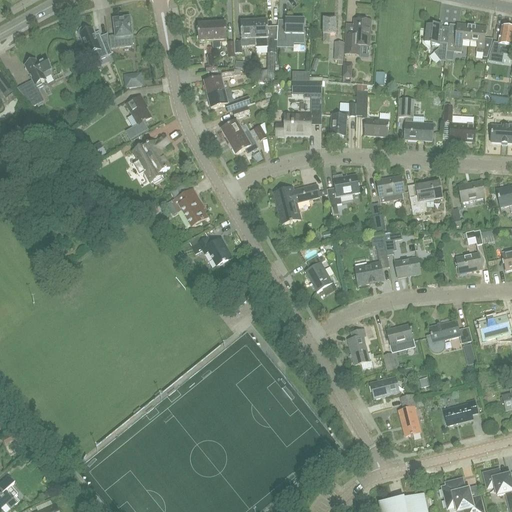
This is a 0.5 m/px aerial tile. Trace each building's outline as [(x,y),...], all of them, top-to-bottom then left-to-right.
[(346,26),(344,56),(359,57),(359,47),(369,47),(370,21),(366,21),(366,19),(359,19),(358,21),(354,20),(354,26),(346,26)] [(114,22),(116,38),(109,38),(110,46),(111,50),(133,47),(129,20),(114,22)] [(278,32),(278,49),(293,49),(293,45),(303,45),(303,21),(285,20),(285,32),(278,32)] [(335,35),(335,20),(323,20),(322,43),(329,43),(329,35),(335,35)] [(226,42),(226,24),(224,25),(224,23),(218,23),(218,25),(211,25),(213,43),(226,42)] [(255,47),(254,23),(241,24),(242,41),(248,40),(248,47),(255,47)] [(254,23),(255,47),(255,49),(268,48),(268,54),(275,54),(275,42),(268,42),(267,23),(254,23)] [(213,43),(211,25),(198,26),(199,43),(213,43)] [(447,52),(448,35),(449,33),(441,33),(442,26),(433,25),(432,27),(427,26),(425,43),(431,44),(431,46),(439,47),(439,50),(434,54),(441,62),(445,62),(447,52)] [(470,42),(471,27),(457,25),(456,36),(448,35),(447,52),(462,53),(463,41),(470,42)] [(486,28),(471,27),(470,42),(477,43),(476,53),(483,53),(482,57),(487,58),(491,46),(492,40),(485,39),(486,28)] [(511,56),(511,46),(511,47),(511,45),(511,29),(501,28),(500,38),(498,38),(496,52),(502,53),(502,55),(511,56)] [(87,54),(95,51),(99,59),(99,60),(112,55),(109,47),(108,46),(105,48),(99,35),(96,36),(93,31),(89,33),(88,31),(87,31),(86,30),(85,30),(84,30),(83,30),(82,31),(81,31),(80,32),(80,33),(80,34),(80,36),(87,54)] [(335,43),(334,61),(338,61),(338,65),(343,65),(343,62),(344,62),(345,44),(335,43)] [(215,65),(214,55),(213,49),(208,49),(208,56),(207,56),(209,67),(205,67),(206,75),(208,74),(218,73),(217,65),(215,65)] [(432,54),(428,56),(434,65),(438,62),(432,54)] [(498,79),(499,60),(490,60),(489,79),(498,79)] [(45,80),(52,76),(49,71),(51,71),(46,61),(37,65),(36,63),(26,68),(33,82),(17,90),(32,109),(38,106),(33,96),(39,93),(36,86),(45,81),(45,80)] [(352,79),(352,65),(343,64),(343,79),(352,79)] [(234,70),(222,71),(223,79),(235,77),(235,76),(241,76),(240,69),(234,70)] [(375,76),(374,84),(384,85),(385,77),(375,76)] [(322,120),(322,88),(325,88),(325,83),(329,83),(329,79),(323,79),(323,78),(310,77),(310,82),(292,82),(292,95),(304,96),(304,100),(311,100),(310,117),(284,117),(284,124),(276,124),(276,139),(285,139),(285,135),(311,136),(311,120),(322,120)] [(143,79),(128,81),(129,91),(144,89),(143,79)] [(228,84),(225,85),(223,85),(221,79),(204,84),(207,97),(230,91),(228,84)] [(489,104),(499,104),(500,81),(489,81),(489,104)] [(367,94),(367,90),(373,90),(373,86),(367,86),(357,86),(357,94),(356,117),(362,117),(367,117),(367,94)] [(480,89),(478,99),(487,101),(489,91),(480,89)] [(111,91),(100,95),(103,103),(114,99),(111,91)] [(228,106),(225,93),(230,91),(207,97),(211,110),(228,106)] [(94,93),(88,96),(92,105),(98,102),(94,93)] [(124,97),(106,107),(109,114),(128,103),(124,97)] [(138,127),(152,119),(145,107),(146,106),(141,97),(126,106),(138,127)] [(432,142),(433,126),(412,124),(412,119),(413,119),(414,101),(399,100),(398,118),(406,119),(405,141),(432,142)] [(256,108),(255,104),(232,112),(235,121),(251,116),(249,111),(256,108)] [(347,117),(355,117),(355,105),(350,105),(349,114),(340,113),(340,117),(332,116),(330,136),(345,137),(347,117)] [(444,123),(453,123),(453,108),(444,108),(444,123)] [(388,139),(389,121),(389,115),(380,115),(380,121),(367,120),(367,117),(362,117),(362,120),(366,121),(364,138),(388,139)] [(450,142),(474,143),(475,126),(473,126),(473,119),(462,118),(462,125),(451,125),(450,142)] [(229,145),(244,136),(240,129),(237,122),(221,131),(229,145)] [(61,123),(53,129),(59,137),(67,131),(61,123)] [(511,145),(511,126),(498,126),(493,125),(492,144),(511,145)] [(261,127),(254,131),(260,142),(267,138),(261,127)] [(248,155),(258,149),(249,134),(250,133),(244,136),(229,145),(236,156),(246,151),(248,155)] [(170,169),(160,151),(170,143),(165,137),(156,143),(156,142),(134,154),(139,163),(134,166),(140,177),(145,174),(151,184),(153,183),(154,185),(162,180),(161,178),(163,177),(161,174),(170,169)] [(356,176),(342,179),(342,176),(333,178),(335,189),(327,190),(327,191),(328,196),(330,207),(331,207),(342,205),(340,198),(360,195),(356,176)] [(376,182),(379,198),(381,205),(403,200),(399,178),(376,182)] [(440,181),(432,182),(415,185),(417,196),(409,198),(413,216),(427,213),(427,209),(426,203),(434,204),(434,201),(443,199),(440,181)] [(461,203),(485,199),(481,183),(458,188),(461,203)] [(296,203),(320,198),(328,196),(327,191),(319,193),(317,186),(293,192),(293,189),(274,194),(282,225),(301,220),(296,203)] [(511,187),(496,191),(498,201),(500,200),(502,209),(511,206),(511,187)] [(192,228),(207,220),(199,207),(201,206),(193,191),(167,206),(173,216),(182,211),(192,228)] [(147,220),(158,214),(152,204),(141,210),(147,220)] [(370,206),(373,222),(375,233),(386,232),(383,216),(381,217),(379,204),(370,206)] [(452,211),(455,228),(462,227),(459,210),(452,211)] [(475,239),(477,247),(484,245),(480,232),(474,233),(474,232),(466,234),(467,240),(475,239)] [(224,265),(233,260),(221,240),(213,246),(208,238),(192,248),(196,255),(203,251),(205,255),(209,253),(217,267),(223,264),(224,265)] [(391,244),(385,245),(387,257),(394,256),(391,244)] [(383,282),(381,270),(390,269),(387,257),(385,245),(376,247),(379,263),(363,267),(363,268),(355,269),(359,287),(383,282)] [(459,275),(482,270),(477,249),(478,255),(456,259),(455,253),(454,254),(459,275)] [(511,252),(502,255),(506,272),(511,270),(511,252)] [(397,279),(420,275),(416,253),(416,254),(417,259),(395,263),(394,257),(393,257),(397,279)] [(317,293),(333,284),(322,264),(325,261),(321,254),(306,263),(309,270),(305,272),(317,293)] [(210,281),(201,288),(207,294),(215,288),(210,281)] [(511,338),(511,335),(506,317),(478,325),(483,343),(497,339),(498,342),(511,342),(511,338)] [(469,328),(468,328),(459,330),(457,321),(429,328),(432,337),(429,338),(431,348),(432,348),(433,351),(435,352),(438,353),(440,353),(441,352),(443,350),(444,348),(444,345),(443,341),(461,337),(462,344),(472,341),(469,328)] [(390,347),(413,342),(409,326),(386,331),(390,347)] [(354,366),(361,364),(363,371),(373,369),(371,362),(369,362),(363,338),(365,337),(364,330),(351,334),(353,340),(348,341),(354,366)] [(383,357),(386,368),(388,374),(396,371),(393,354),(383,357)] [(416,380),(418,389),(427,386),(425,378),(416,380)] [(374,399),(399,393),(396,379),(370,385),(374,399)] [(511,389),(510,391),(511,394),(502,396),(506,412),(511,410),(511,389)] [(401,399),(402,405),(415,402),(414,396),(401,399)] [(417,408),(415,402),(402,405),(404,411),(399,412),(406,437),(420,433),(414,409),(417,408)] [(472,415),(478,414),(475,402),(468,403),(468,405),(444,412),(447,427),(473,420),(472,415)] [(498,471),(484,475),(487,489),(495,487),(497,497),(506,494),(508,502),(511,500),(511,485),(509,476),(500,478),(498,471)] [(0,510),(5,506),(10,511),(17,504),(13,499),(17,495),(11,488),(13,486),(7,479),(0,485),(0,510)] [(462,480),(446,484),(447,487),(442,488),(448,509),(455,508),(456,511),(460,511),(464,511),(482,511),(479,499),(471,501),(468,491),(465,492),(462,480)] [(393,511),(427,511),(424,495),(406,499),(406,503),(400,507),(401,507),(393,511)]
